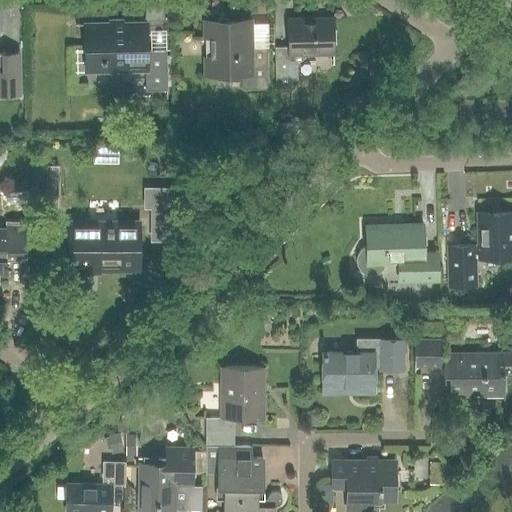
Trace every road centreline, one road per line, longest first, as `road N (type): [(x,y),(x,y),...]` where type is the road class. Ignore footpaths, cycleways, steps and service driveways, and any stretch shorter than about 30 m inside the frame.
road 1 (residential): [(63,414),(356,147)]
road 2 (residential): [(424,438),(288,449),(285,511)]
road 3 (residential): [(511,163),(371,165),(356,147)]
road 4 (residential): [(356,147),(460,44)]
